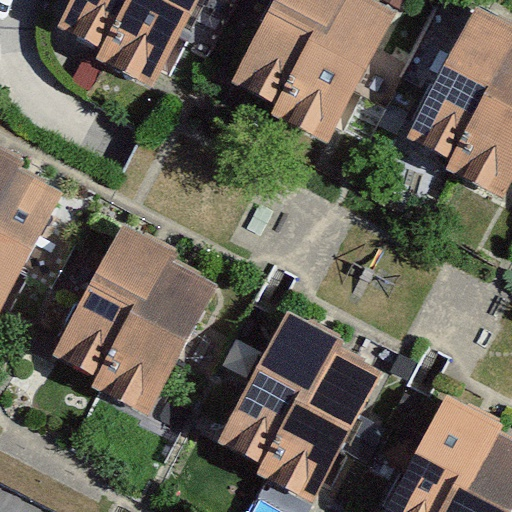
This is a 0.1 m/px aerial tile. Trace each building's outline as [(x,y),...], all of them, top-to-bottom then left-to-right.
[(88,0),(62,51),(115,78),(154,0),(88,0)] [(213,0),(154,0),(115,78),(108,90),(156,114),(213,0)] [(355,0),(290,0),(237,104),(289,131),(352,7),(355,0)] [(399,31),(352,7),(289,131),(283,143),(330,167),(399,31)] [(511,41),(479,25),(410,160),(462,186),(511,87),(511,41)] [(511,205),(511,87),(462,186),(456,199),(503,222),(511,205)] [(24,179),(0,166),(0,225),(18,190),(24,179)] [(0,343),(65,214),(18,190),(0,225),(0,343)] [(180,269),(128,242),(59,377),(111,404),(174,281),(180,269)] [(221,304),(174,281),(111,404),(105,416),(152,440),(221,304)] [(343,359),(292,333),(222,468),(275,494),(337,371),(343,359)] [(325,511),(385,395),(337,371),(275,494),(268,506),(279,511),(325,511)] [(503,440),(452,414),(400,511),(466,511),(497,452),(503,440)] [(511,511),(511,459),(497,452),(466,511),(511,511)]
